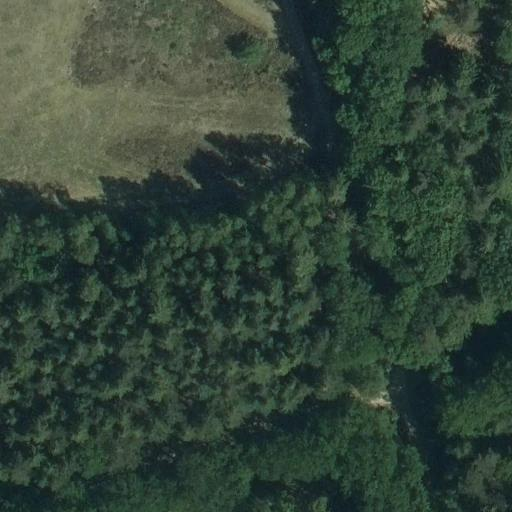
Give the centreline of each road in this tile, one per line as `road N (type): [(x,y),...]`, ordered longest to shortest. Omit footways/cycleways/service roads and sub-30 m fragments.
road 1 (track): [(16,511),(355,396),(411,405),(442,511)]
road 2 (track): [(288,0),(372,225),(411,405)]
